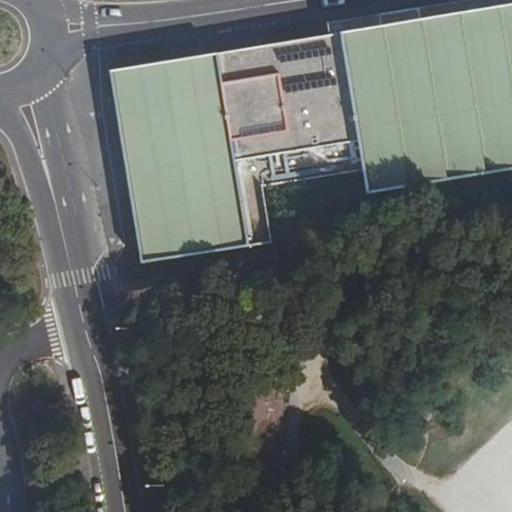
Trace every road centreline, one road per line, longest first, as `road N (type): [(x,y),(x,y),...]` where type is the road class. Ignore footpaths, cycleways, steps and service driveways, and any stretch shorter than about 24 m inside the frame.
road 1 (unclassified): [(88,345),(43,160)]
road 2 (tertiary): [(90,26),(277,0)]
road 3 (unclassified): [(118,511),(88,345)]
